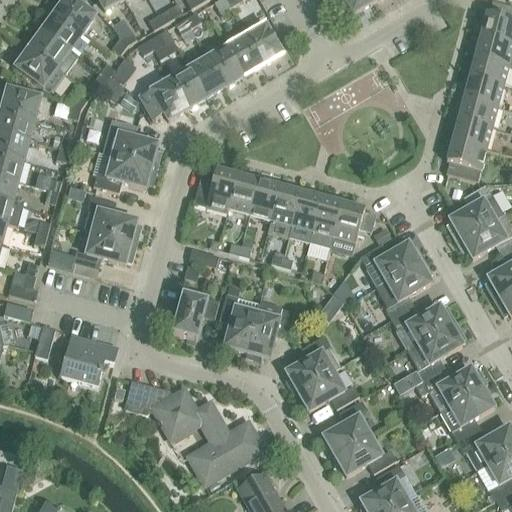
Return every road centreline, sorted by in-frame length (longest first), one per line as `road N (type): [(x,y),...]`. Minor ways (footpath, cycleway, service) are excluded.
road 1 (residential): [(140,324),(190,145),(329,63)]
road 2 (residential): [(328,511),(258,390),(145,359),(136,347),(140,324)]
road 3 (residential): [(511,377),(399,182)]
road 4 (residential): [(442,0),(329,63)]
